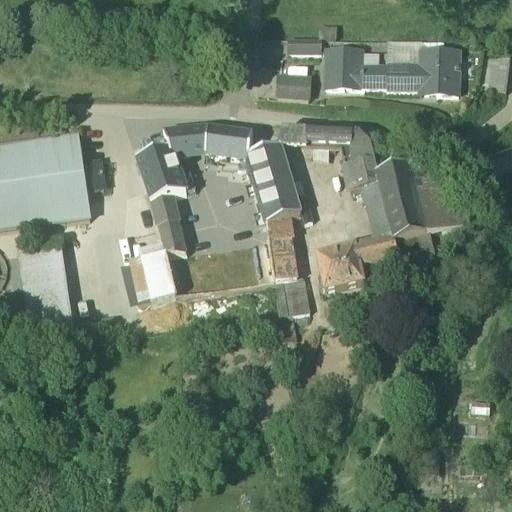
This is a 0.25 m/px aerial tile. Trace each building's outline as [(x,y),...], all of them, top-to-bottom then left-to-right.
[(320,49),(290,49),(290,62),(319,63),(320,49)] [(388,79),(363,79),(362,63),(328,63),(327,100),(361,101),(362,100),(387,100),(388,79)] [(460,65),(422,64),(422,77),(388,76),(388,79),(387,100),(387,103),(418,104),(418,109),(459,110),(460,65)] [(510,64),(484,67),(480,97),(506,101),(510,64)] [(310,90),(279,87),(278,109),(308,112),(310,90)] [(370,156),(359,144),(284,140),(278,161),(281,161),(341,164),(352,208),(362,206),(379,201),(376,189),(378,188),(370,156)] [(158,167),(138,173),(153,219),(173,212),(186,208),(175,171),(206,169),(209,142),(165,146),(166,150),(170,163),(158,167)] [(253,149),(209,142),(206,169),(249,176),(248,170),(250,170),(253,149)] [(78,148),(0,159),(0,247),(90,234),(86,203),(82,178),(78,148)] [(166,150),(154,153),(158,167),(170,163),(166,150)] [(250,170),(248,170),(249,176),(269,242),(289,236),(301,232),(281,161),(278,161),(250,170)] [(99,176),(82,178),(86,203),(102,200),(99,176)] [(378,188),(376,189),(379,201),(393,254),(394,254),(396,260),(402,258),(465,242),(455,204),(444,193),(427,197),(422,177),(378,188)] [(379,201),(362,206),(376,258),(393,254),(379,201)] [(187,269),(173,212),(153,219),(167,272),(187,269)] [(289,236),(269,242),(271,257),(277,301),(298,298),(298,296),(289,236)] [(376,258),(356,264),(361,284),(367,283),(399,275),(397,265),(396,260),(394,254),(393,254),(376,258)] [(187,269),(167,272),(177,316),(277,301),(271,257),(187,269)] [(62,258),(21,264),(36,365),(76,359),(62,258)] [(356,264),(319,273),(327,310),(364,301),(361,284),(356,264)] [(167,272),(143,278),(153,322),(177,316),(167,272)] [(367,283),(361,284),(364,301),(370,300),(367,283)] [(298,298),(277,301),(283,335),(311,330),(305,295),(298,296),(298,298)]
